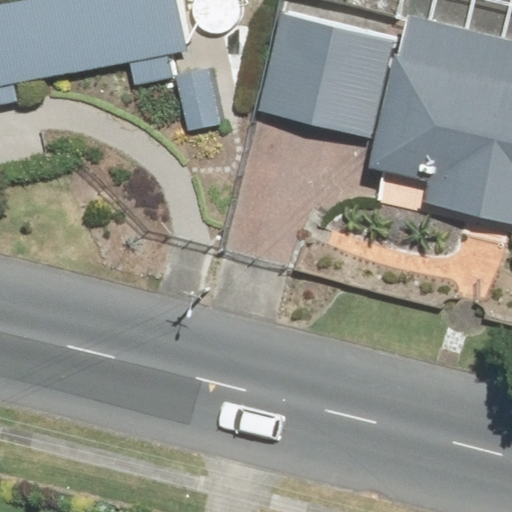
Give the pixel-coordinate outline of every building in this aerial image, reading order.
[(188,0),(25,0),(0,5),(0,87),(199,48),(188,0)] [(404,38),(295,8),(267,106),(376,137),(404,38)] [(511,33),(430,14),(391,171),(444,184),(440,203),(511,220),(511,33)] [(219,66),(186,72),(195,129),(228,124),(219,66)] [(249,200),(191,188),(180,244),(238,255),(249,200)]
